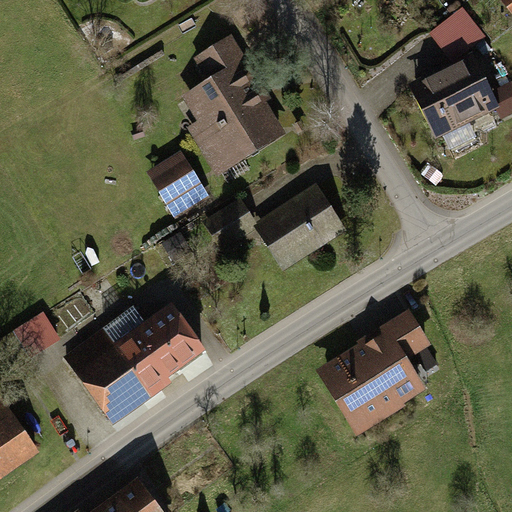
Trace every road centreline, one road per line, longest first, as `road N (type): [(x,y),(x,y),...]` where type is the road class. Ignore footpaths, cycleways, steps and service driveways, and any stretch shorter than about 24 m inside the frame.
road 1 (secondary): [(438,250),(247,368),(49,511)]
road 2 (residential): [(438,250),(286,0)]
